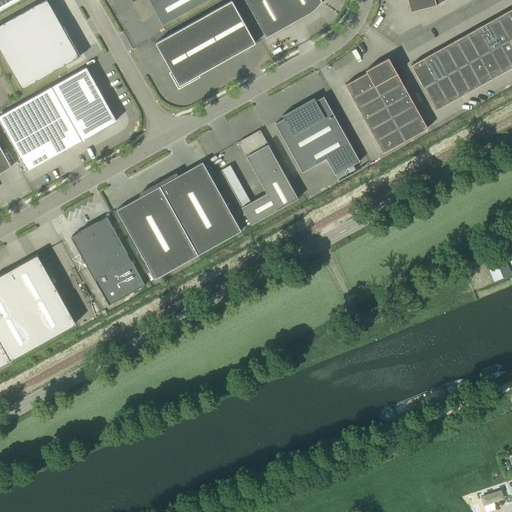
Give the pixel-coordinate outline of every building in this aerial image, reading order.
[(0,0),(0,10),(17,0),(0,0)] [(0,49),(22,88),(70,61),(71,61),(81,56),(63,25),(62,25),(47,0),(42,0),(0,24),(0,49)] [(134,0),(132,1),(143,21),(153,16),(153,15),(156,13),(163,24),(206,0),(134,0)] [(200,76),(199,74),(255,43),(232,0),(156,43),(171,70),(169,71),(178,88),(200,76)] [(245,0),(266,37),(308,13),(316,8),(322,1),(322,0),(321,0),(245,0)] [(407,0),(411,11),(436,4),(435,0),(407,0)] [(511,37),(511,15),(509,10),(498,16),(511,39),(511,37)] [(498,16),(487,22),(500,45),(511,39),(498,16)] [(500,45),(487,22),(476,28),(489,51),(500,45)] [(476,28),(466,34),(478,57),(489,51),(476,28)] [(478,57),(466,34),(455,40),(467,63),(478,57)] [(500,45),(511,66),(511,41),(511,39),(500,45)] [(455,40),(444,46),(456,69),(467,63),(455,40)] [(489,51),(501,73),(511,67),(511,66),(500,45),(489,51)] [(456,69),(444,46),(433,52),(446,75),(456,69)] [(478,57),(491,79),(501,73),(489,51),(478,57)] [(446,75),(433,52),(422,58),(435,81),(446,75)] [(396,71),(388,57),(366,70),(367,72),(373,84),(396,71)] [(467,63),(480,85),(491,79),(478,57),(467,63)] [(435,81),(422,58),(411,65),(423,87),(435,81)] [(456,69),(469,91),(480,85),(467,63),(456,69)] [(86,67),(51,86),(61,104),(96,85),(86,67)] [(469,91),(456,69),(446,75),(458,97),(469,91)] [(396,71),(373,84),(379,95),(402,82),(396,71)] [(345,84),(351,96),(373,84),(367,72),(345,84)] [(446,75),(435,81),(447,103),(458,97),(446,75)] [(435,81),(423,87),(436,109),(447,103),(435,81)] [(409,94),(402,82),(379,95),(386,106),(409,94)] [(357,107),(379,95),(373,84),(351,96),(357,107)] [(96,85),(61,104),(71,122),(106,102),(96,85)] [(34,96),(64,150),(81,140),(71,122),(61,104),(51,86),(34,96)] [(409,94),(386,106),(392,118),(415,105),(409,94)] [(357,107),(364,119),(386,106),(379,95),(357,107)] [(34,96),(16,106),(46,159),(64,150),(34,96)] [(302,172),(326,158),(335,174),(360,161),(323,96),(315,101),(313,102),(312,100),(291,112),(292,114),(286,117),(285,113),(282,115),(284,118),(275,123),(302,172)] [(106,102),(71,122),(81,140),(116,120),(106,102)] [(421,116),(415,105),(392,118),(398,129),(421,116)] [(46,159),(16,106),(0,115),(0,121),(27,170),(46,159)] [(392,118),(386,106),(364,119),(370,130),(392,118)] [(421,116),(398,129),(405,140),(428,128),(421,116)] [(370,130),(376,141),(398,129),(392,118),(370,130)] [(245,147),(242,149),(267,193),(241,207),(251,224),(298,198),(260,129),(241,140),(245,147)] [(398,129),(376,141),(383,153),(405,140),(398,129)] [(0,172),(11,166),(0,145),(0,172)] [(159,186),(198,254),(241,230),(203,162),(178,175),(177,174),(176,175),(177,176),(159,186)] [(140,194),(141,196),(116,210),(155,278),(198,254),(159,186),(142,195),(141,194),(140,194)] [(88,225),(113,269),(130,259),(106,217),(98,222),(97,220),(96,221),(96,222),(89,226),(89,225),(88,225)] [(95,279),(113,269),(88,225),(87,226),(88,227),(81,231),(80,230),(79,231),(79,232),(71,237),(95,279)] [(0,274),(0,365),(77,322),(38,253),(17,265),(0,274)] [(109,305),(127,295),(145,285),(130,259),(113,269),(95,279),(109,305)] [(490,266),(493,279),(511,275),(508,262),(490,266)] [(484,505),(503,498),(501,491),(481,497),(484,505)]
